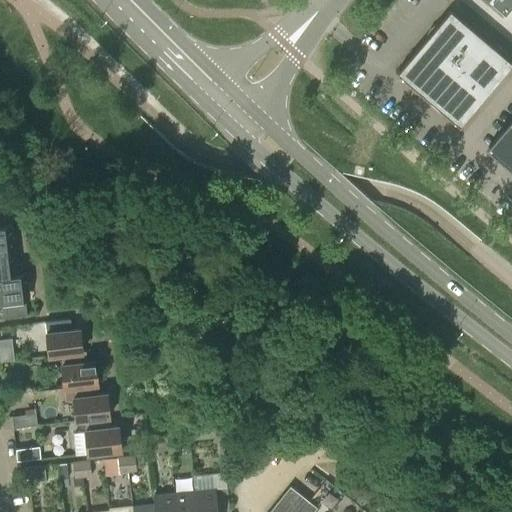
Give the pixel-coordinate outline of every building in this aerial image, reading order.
[(511,0),(495,0),(492,4),(505,16),(511,8),(511,0)] [(511,62),(450,10),(397,72),(459,125),(511,63),(511,62)] [(511,170),(511,118),(486,148),(511,170)] [(15,240),(13,224),(0,225),(0,250),(15,249),(14,241),(15,240)] [(13,264),(11,250),(15,249),(0,250),(0,276),(22,273),(21,263),(13,264)] [(25,273),(22,273),(0,276),(0,304),(1,318),(26,315),(24,299),(28,299),(25,273)] [(78,329),(72,329),(70,318),(45,321),(46,332),(45,332),(48,356),(60,354),(81,352),(81,351),(78,329)] [(60,354),(64,388),(96,384),(93,360),(86,361),(85,350),(81,351),(81,352),(60,354)] [(76,420),(83,420),(108,417),(105,393),(97,394),(96,384),(64,388),(56,389),(58,405),(62,404),(64,422),(76,420)] [(25,409),(25,414),(12,416),(13,428),(37,425),(35,408),(25,409)] [(108,417),(83,420),(85,432),(74,433),(76,454),(119,449),(116,425),(109,426),(108,417)] [(41,458),(40,447),(16,449),(17,460),(41,458)] [(144,464),(143,455),(126,456),(128,472),(137,471),(136,465),(144,464)] [(126,456),(118,457),(119,473),(128,472),(126,456)] [(92,476),(90,460),(81,461),(83,477),(92,476)] [(73,462),(74,477),(83,477),(81,461),(73,462)] [(28,482),(46,481),(44,464),(26,466),(28,482)] [(215,488),(194,490),(196,511),(219,511),(230,511),(225,472),(215,473),(216,488),(215,488)] [(290,486),(282,495),(301,510),(308,501),(290,486)] [(174,492),(176,511),(196,511),(194,490),(174,492)] [(154,511),(176,511),(174,492),(153,495),(154,511)] [(299,511),(301,510),(282,495),(275,504),(285,511),(299,511)] [(312,511),(317,507),(308,500),(308,501),(301,510),(299,511),(312,511)]
